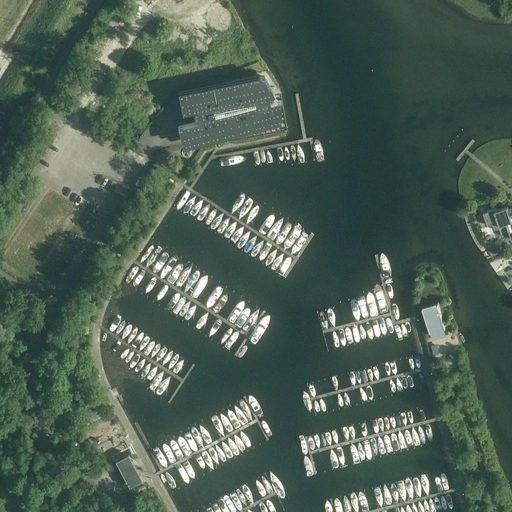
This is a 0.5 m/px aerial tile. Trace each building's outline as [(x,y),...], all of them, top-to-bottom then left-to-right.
[(189,4),(178,11),(185,23),(187,22),(189,27),(206,17),(196,0),(189,4)] [(249,122),(272,117),(266,89),(267,89),(264,76),(220,85),(223,97),(194,102),(200,132),(244,123),(244,125),(249,124),(249,122)] [(487,211),(483,213),(487,225),(492,223),(494,230),(499,228),(501,234),(509,231),(511,239),(511,238),(511,228),(510,222),(511,220),(511,219),(510,213),(511,213),(510,208),(508,208),(507,206),(500,209),(499,207),(495,208),(495,207),(487,210),(487,211)] [(430,332),(444,328),(445,328),(438,302),(437,302),(437,303),(423,306),(422,306),(428,327),(429,333),(430,332)] [(93,417),(94,420),(100,430),(110,425),(103,412),(93,417)] [(127,489),(141,482),(124,451),(110,458),(127,489)]
